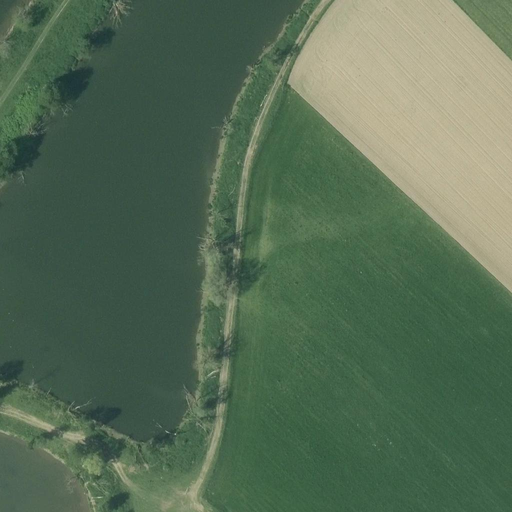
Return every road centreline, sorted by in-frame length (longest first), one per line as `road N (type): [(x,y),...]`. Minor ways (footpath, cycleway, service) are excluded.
road 1 (track): [(193,500),(223,417),(246,145),(322,0)]
road 2 (track): [(205,511),(176,489),(0,410)]
road 3 (track): [(0,100),(67,0)]
